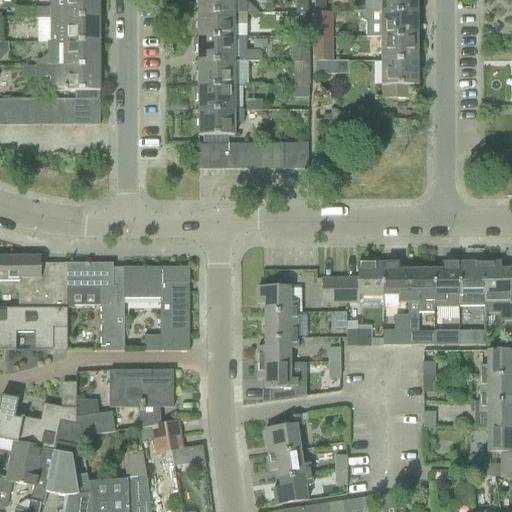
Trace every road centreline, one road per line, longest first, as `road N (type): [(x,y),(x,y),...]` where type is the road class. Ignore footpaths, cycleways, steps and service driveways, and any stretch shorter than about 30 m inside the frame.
road 1 (residential): [(235,511),(222,417),(216,228)]
road 2 (residential): [(127,230),(126,0)]
road 3 (residential): [(442,222),(216,228)]
road 4 (residential): [(442,222),(441,0)]
road 5 (residential): [(127,230),(0,208)]
